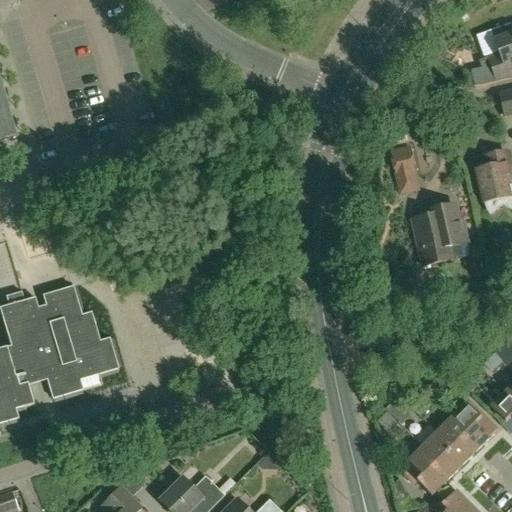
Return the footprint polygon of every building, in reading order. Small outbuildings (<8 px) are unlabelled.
[(480,69),(470,72),(474,86),(482,87),(496,84),(511,79),(511,35),(494,41),(499,55),(488,59),(478,62),(480,69)] [(0,163),(2,163),(2,162),(0,154),(0,143),(16,139),(0,83),(0,163)] [(511,116),(511,92),(498,95),(504,119),(511,116)] [(421,127),(419,116),(396,122),(398,132),(421,127)] [(418,167),(414,148),(392,153),(401,199),(421,194),(416,168),(418,167)] [(511,182),(505,153),(484,158),(487,170),(476,172),(484,204),(491,217),(505,207),(506,208),(507,209),(509,210),(511,211),(511,182)] [(450,248),(467,244),(463,226),(460,226),(455,207),(427,214),(432,239),(417,242),(423,268),(453,261),(450,248)] [(29,387),(47,382),(52,401),(84,392),(103,386),(100,377),(119,371),(110,340),(100,343),(92,314),(83,317),(82,317),(74,289),(74,288),(43,297),(48,317),(41,319),(35,299),(25,302),(23,294),(21,295),(7,298),(9,307),(0,309),(0,311),(11,348),(0,351),(0,426),(8,424),(19,421),(16,411),(34,406),(29,387)] [(511,351),(505,345),(496,355),(503,362),(511,352),(511,351)] [(493,373),(503,362),(496,355),(485,366),(493,373)] [(511,400),(505,394),(490,409),(505,424),(502,427),(511,436),(511,400)] [(414,411),(421,418),(431,408),(424,401),(414,411)] [(475,454),(490,439),(485,435),(494,426),(484,416),(480,419),(466,405),(451,420),(466,434),(460,440),(475,454)] [(466,434),(451,420),(437,434),(451,448),(446,454),(461,469),(475,454),(460,440),(466,434)] [(451,448),(437,434),(422,449),(437,463),(432,468),(446,483),(461,469),(446,454),(451,448)] [(443,487),(446,483),(432,468),(437,463),(422,449),(407,464),(412,468),(404,476),(414,486),(417,483),(432,498),(443,487)] [(160,503),(169,511),(190,511),(197,506),(203,511),(210,511),(225,497),(206,478),(193,491),(183,481),(160,503)] [(133,511),(138,507),(121,490),(101,509),(104,511),(133,511)] [(466,511),(471,508),(456,493),(442,508),(439,505),(431,511),(466,511)] [(0,497),(0,511),(13,511),(18,511),(13,494),(0,497)] [(279,511),(270,502),(260,511),(247,511),(238,502),(227,511),(279,511)]
